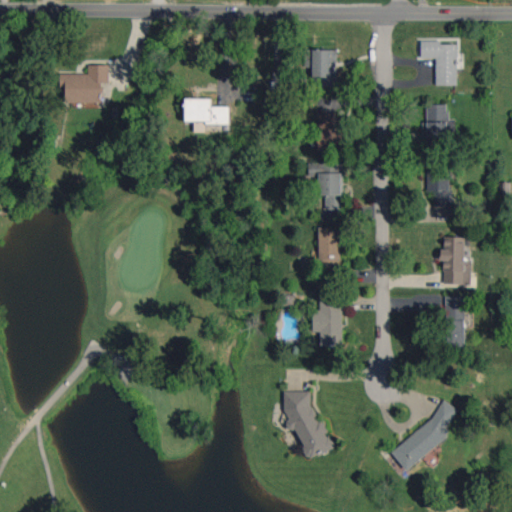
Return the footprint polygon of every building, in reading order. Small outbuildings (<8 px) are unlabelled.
[(436,59),(435,85),(457,85),(458,44),(441,44),(441,40),(421,40),(421,58),(436,59)] [(337,50),(305,50),(305,66),(313,67),(313,86),(336,86),(337,50)] [(109,64),(88,64),(88,74),(63,74),(63,103),(101,102),(101,82),(109,82),(109,64)] [(229,106),(211,106),(211,98),(185,98),(185,122),(229,123),(229,106)] [(447,104),(427,104),(427,122),(424,122),(424,144),(447,144),(447,104)] [(335,114),(318,113),(317,150),(344,151),(345,132),(335,132),(335,114)] [(342,163),(318,163),(319,196),(326,195),(326,209),(343,209),(342,163)] [(427,165),(427,191),(434,192),(434,205),(450,205),(450,166),(427,165)] [(340,247),(348,247),(347,237),(342,237),(342,227),(318,227),(319,268),(340,267),(340,247)] [(471,284),(472,259),(464,259),(465,245),(471,245),(471,237),(442,237),(442,261),(444,261),(444,284),(471,284)] [(313,332),(320,332),(320,345),(342,345),(341,295),(319,295),(320,310),(313,310),(313,332)] [(465,296),(446,296),(447,319),(440,320),(440,345),(465,345),(465,296)] [(285,403),(313,460),(334,447),(305,391),(285,403)] [(441,399),(389,448),(409,469),(462,418),(441,399)]
